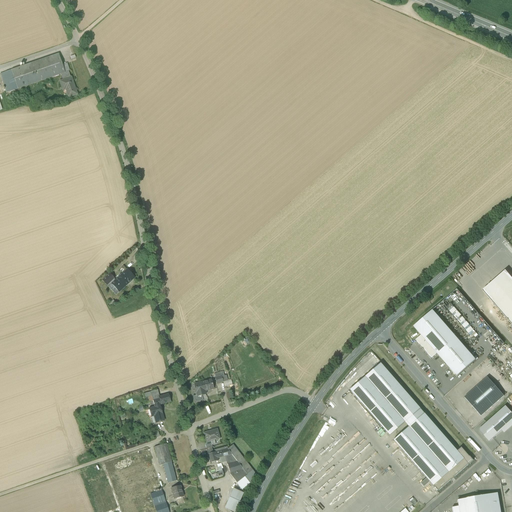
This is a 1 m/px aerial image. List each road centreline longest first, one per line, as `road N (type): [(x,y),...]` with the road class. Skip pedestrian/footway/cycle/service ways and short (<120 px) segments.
road 1 (residential): [(75,40),(120,146),(188,429)]
road 2 (tertiary): [(511,215),(365,343),(315,403)]
road 3 (track): [(0,494),(188,429)]
road 4 (track): [(511,60),(376,0)]
road 5 (residential): [(315,403),(286,390),(188,429)]
road 6 (tertiary): [(315,403),(251,511)]
